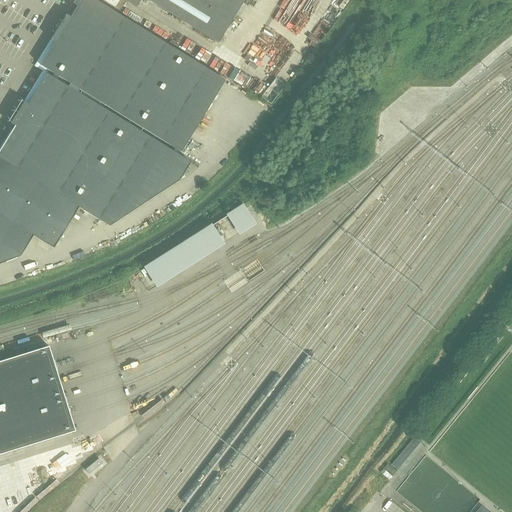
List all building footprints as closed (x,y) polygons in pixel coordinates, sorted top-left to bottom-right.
[(58,44),(44,67),(43,68),(180,152),(225,80),(94,0),(85,0),(73,19),(69,17),(54,42),(58,44)] [(149,0),(219,42),(244,0),(126,0),(127,0),(137,7),(140,0),(149,0)] [(15,125),(0,148),(0,158),(78,207),(109,225),(179,179),(190,161),(47,73),(28,103),(24,100),(10,122),(15,125)] [(0,214),(33,235),(53,247),(78,207),(0,158),(0,214)] [(254,224),(242,206),(228,215),(239,233),(254,224)] [(33,235),(0,214),(0,262),(20,255),(33,235)] [(157,285),(222,244),(211,226),(145,267),(146,268),(154,262),(165,280),(157,285)] [(42,251),(44,259),(59,256),(57,248),(42,251)] [(0,453),(75,431),(71,419),(66,403),(61,388),(56,373),(52,358),(48,346),(0,360),(0,453)] [(71,391),(74,399),(82,396),(80,388),(71,391)] [(392,464),(399,469),(421,442),(415,437),(392,464)] [(87,468),(94,477),(108,466),(101,457),(87,468)]
